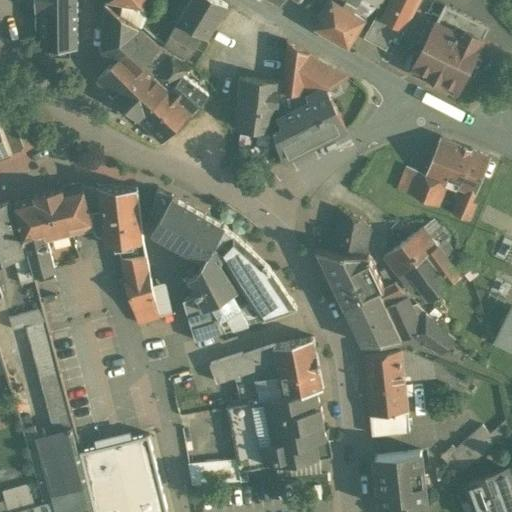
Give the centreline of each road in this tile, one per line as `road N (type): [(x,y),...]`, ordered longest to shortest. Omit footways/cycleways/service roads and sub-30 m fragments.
road 1 (residential): [(355,511),(344,362),(302,261),(258,210)]
road 2 (residential): [(258,210),(74,112)]
road 3 (residential): [(418,96),(258,210)]
road 4 (residential): [(418,96),(252,0)]
road 5 (unknown): [(148,370),(88,257)]
road 6 (residential): [(74,112),(23,59),(0,15)]
